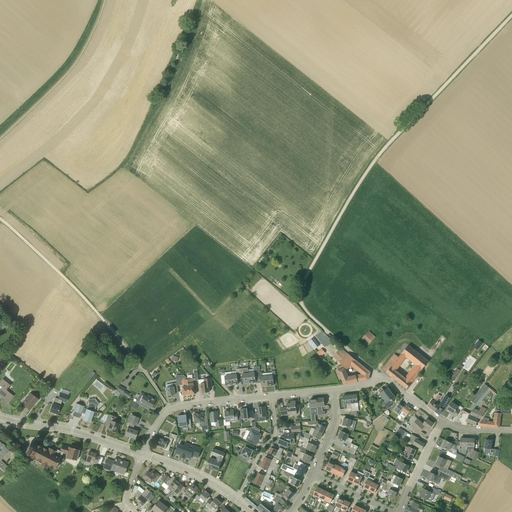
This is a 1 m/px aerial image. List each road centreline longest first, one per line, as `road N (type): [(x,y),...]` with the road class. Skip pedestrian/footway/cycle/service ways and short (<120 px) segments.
road 1 (unclassified): [(379,379),(310,316),(301,287),(386,145),(511,15)]
road 2 (unclassified): [(169,409),(99,315),(0,218)]
road 3 (residential): [(141,453),(0,418)]
